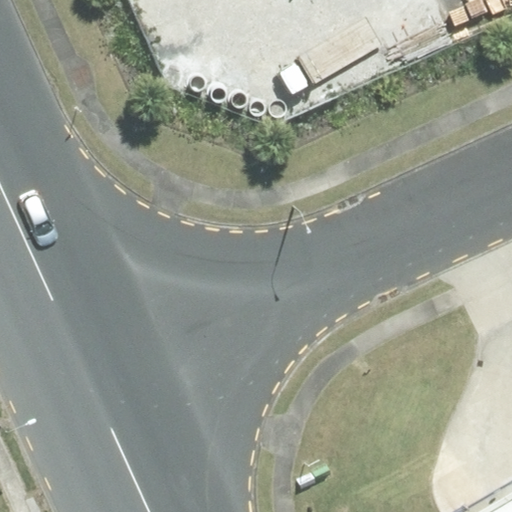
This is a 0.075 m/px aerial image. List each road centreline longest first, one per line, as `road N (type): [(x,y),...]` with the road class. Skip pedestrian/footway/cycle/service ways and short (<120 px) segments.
road 1 (unclassified): [(511,182),(85,374)]
road 2 (secondary): [(0,187),(85,374)]
road 3 (secondary): [(85,374),(147,511)]
